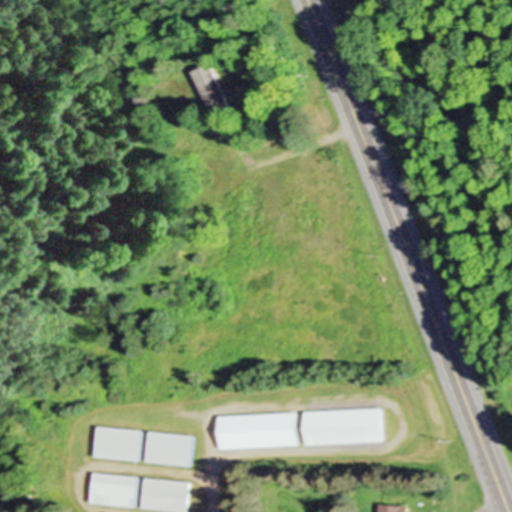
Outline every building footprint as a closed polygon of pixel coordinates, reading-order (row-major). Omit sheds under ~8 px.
[(197,70),(213,115),(232,108),(216,63),(197,70)] [(234,196),(234,216),(265,216),(265,196),(234,196)] [(308,444),(386,442),(385,408),(308,409),(308,444)] [(222,414),(223,447),(302,445),(300,411),(222,414)] [(143,460),(145,429),(101,426),(99,457),(143,460)] [(150,461),(195,465),(198,435),(153,430),(150,461)] [(94,503),(138,507),(141,475),(97,472),(94,503)] [(148,477),(145,508),(190,511),(193,481),(148,477)] [(408,511),(409,505),(382,503),(381,511),(408,511)]
